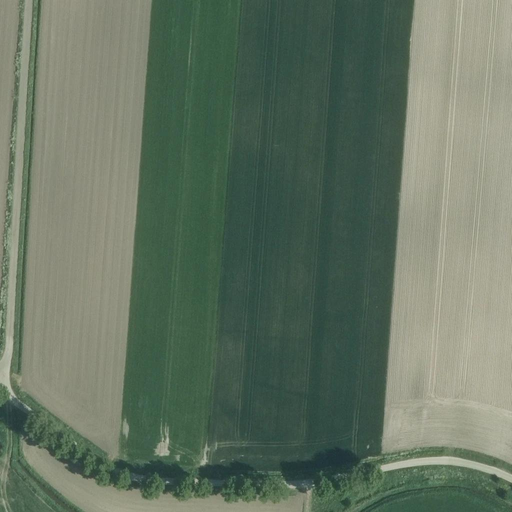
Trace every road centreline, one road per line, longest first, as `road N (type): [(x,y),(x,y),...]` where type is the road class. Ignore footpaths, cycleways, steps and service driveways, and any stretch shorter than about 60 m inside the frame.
road 1 (unclassified): [(511,479),(443,460),(291,484),(128,477),(0,389)]
road 2 (unclassified): [(0,370),(9,342),(28,0)]
